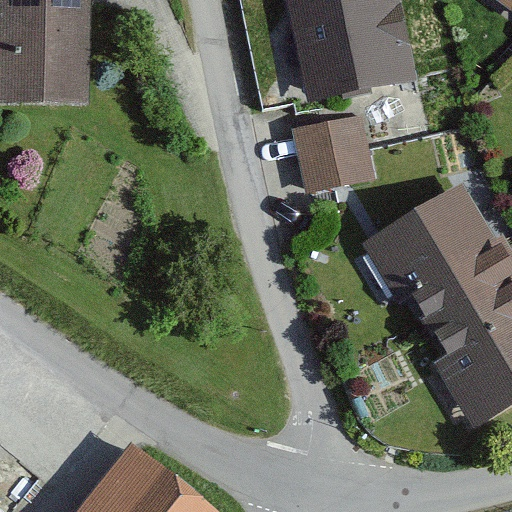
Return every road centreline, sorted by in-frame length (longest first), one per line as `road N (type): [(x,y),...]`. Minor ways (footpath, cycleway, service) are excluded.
road 1 (residential): [(325,492),(318,396),(228,0)]
road 2 (unclassified): [(325,492),(189,440),(0,307)]
road 3 (residential): [(511,477),(411,497),(325,492)]
